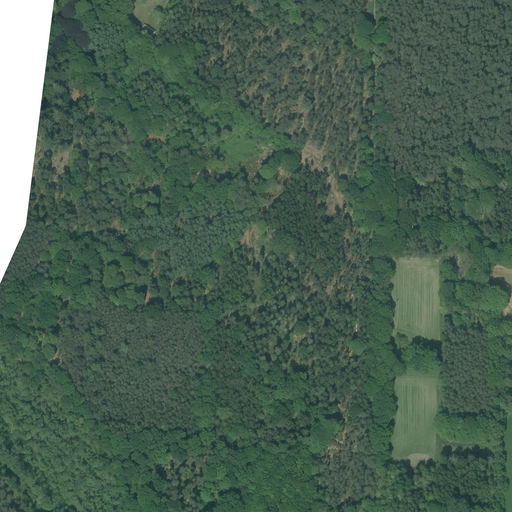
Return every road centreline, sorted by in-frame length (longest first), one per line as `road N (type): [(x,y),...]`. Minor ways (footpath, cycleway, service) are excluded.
road 1 (track): [(368,139),(360,411)]
road 2 (track): [(366,210),(482,241)]
